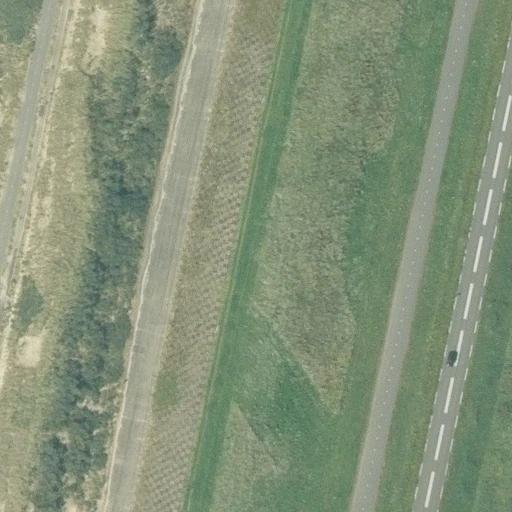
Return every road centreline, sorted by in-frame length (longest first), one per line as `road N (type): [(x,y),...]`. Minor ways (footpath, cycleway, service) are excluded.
road 1 (unknown): [(198,0),(102,511)]
road 2 (tertiary): [(423,511),(511,80)]
